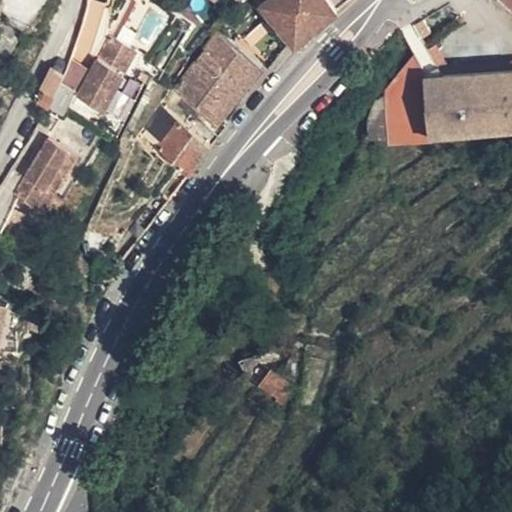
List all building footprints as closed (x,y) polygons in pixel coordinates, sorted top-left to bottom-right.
[(262,0),(262,1),(300,37),(345,0),(262,0)] [(511,0),(499,0),(511,10),(511,0)] [(250,48),(268,30),(254,17),(236,35),(250,48)] [(416,41),(435,29),(427,17),(408,28),(416,41)] [(195,124),(214,140),(226,126),(218,117),(260,62),(216,26),(174,84),(206,109),(195,124)] [(108,113),(137,54),(108,39),(91,72),(86,69),(79,83),(85,87),(80,100),(108,113)] [(417,54),(413,52),(381,82),(421,85),(417,54)] [(441,63),(417,54),(421,85),(438,90),(458,92),(511,91),(511,81),(441,74),(441,63)] [(511,64),(441,63),(441,74),(511,81),(511,64)] [(421,85),(381,82),(384,131),(423,129),(421,85)] [(421,85),(423,129),(425,129),(511,128),(511,91),(458,92),(438,90),(421,85)] [(139,129),(156,143),(175,115),(159,103),(139,129)] [(152,148),(190,175),(214,140),(195,124),(192,128),(175,115),(156,143),(152,148)] [(47,213),(60,192),(82,157),(51,138),(16,196),(47,213)] [(71,199),(60,192),(47,213),(57,221),(71,199)] [(0,355),(9,356),(16,305),(0,303),(0,355)] [(267,364),(257,379),(280,395),(290,380),(267,364)]
